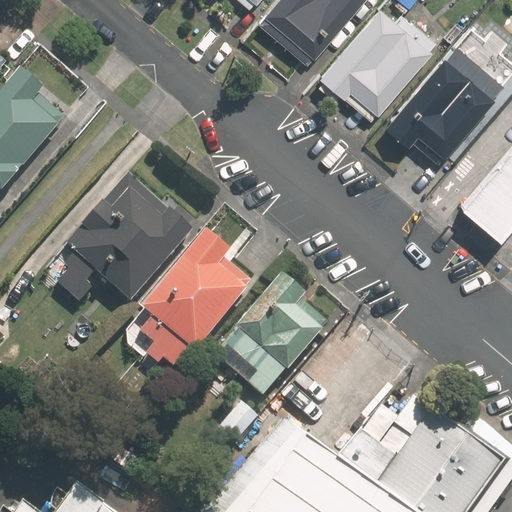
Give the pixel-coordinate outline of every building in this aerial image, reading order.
[(275,0),(260,18),(311,64),(368,0),(275,0)] [(399,19),(383,5),(321,75),(347,98),(353,91),(380,114),(440,45),(404,13),(399,19)] [(507,84),(455,41),(387,125),(412,145),(415,142),(442,165),(507,84)] [(0,73),(10,61),(0,52),(0,73)] [(0,93),(0,197),(68,119),(41,96),(46,90),(20,68),(0,93)] [(511,143),(459,206),(497,238),(511,221),(511,143)] [(129,297),(199,220),(179,203),(172,211),(132,175),(66,247),(74,254),(52,279),(79,304),(104,276),(129,297)] [(235,249),(211,229),(144,312),(150,317),(140,328),(157,342),(147,354),(162,366),(167,360),(176,368),(192,348),(198,353),(254,284),(225,261),(235,249)] [(309,296),(280,273),(213,355),(265,398),(286,372),(290,375),(326,332),(323,329),(329,322),(305,302),(309,296)] [(379,484),(417,511),(469,511),(506,461),(434,409),(379,484)] [(417,511),(379,484),(283,419),(200,511),(417,511)] [(116,511),(82,486),(62,511),(116,511)]
